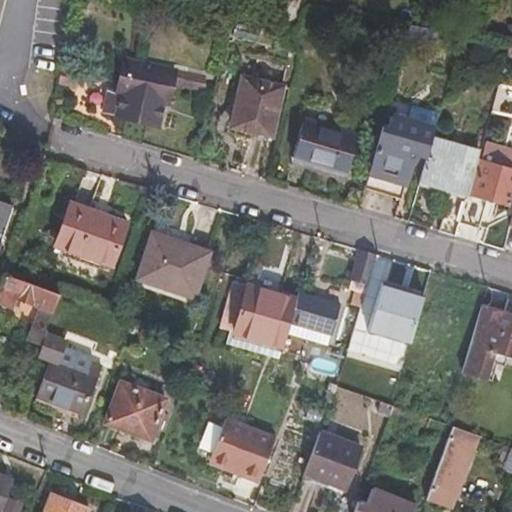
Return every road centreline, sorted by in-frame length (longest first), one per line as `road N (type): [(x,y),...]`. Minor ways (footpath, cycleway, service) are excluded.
road 1 (residential): [(78,147),(511,273)]
road 2 (residential): [(0,428),(211,511)]
